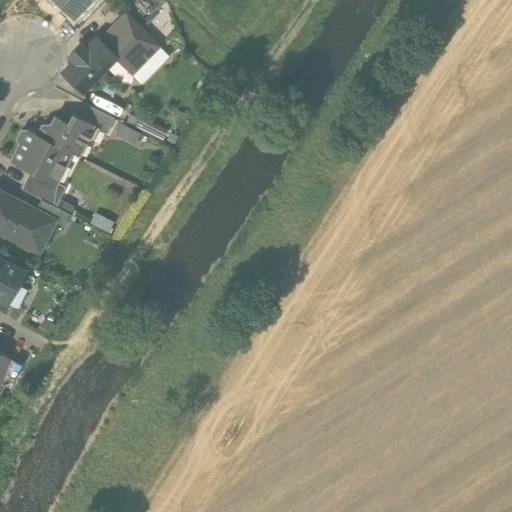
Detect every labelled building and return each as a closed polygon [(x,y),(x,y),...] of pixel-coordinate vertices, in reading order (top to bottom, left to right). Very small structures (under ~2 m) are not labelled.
[(53,0),(71,17),(86,0),(53,0)] [(95,41),(113,59),(129,75),(157,46),(126,15),(103,38),(101,36),(95,41)] [(74,62),(63,74),(81,91),(113,59),(95,41),(84,52),(79,47),(69,56),(74,62)] [(113,120),(85,106),(79,118),(107,132),(113,120)] [(72,115),(68,124),(54,117),(50,125),(40,127),(40,128),(37,135),(70,151),(78,156),(84,145),(91,143),(92,143),(99,128),(72,115)] [(37,135),(27,129),(25,133),(19,133),(15,140),(19,144),(10,163),(29,172),(53,185),(54,183),(70,151),(37,135)] [(53,185),(29,172),(20,190),(54,207),(63,187),(54,183),(53,185)] [(54,220),(0,193),(0,232),(37,252),(54,220)] [(0,260),(0,299),(6,303),(22,271),(0,260)] [(20,361),(8,356),(7,359),(0,373),(0,381),(6,385),(10,381),(20,361)]
